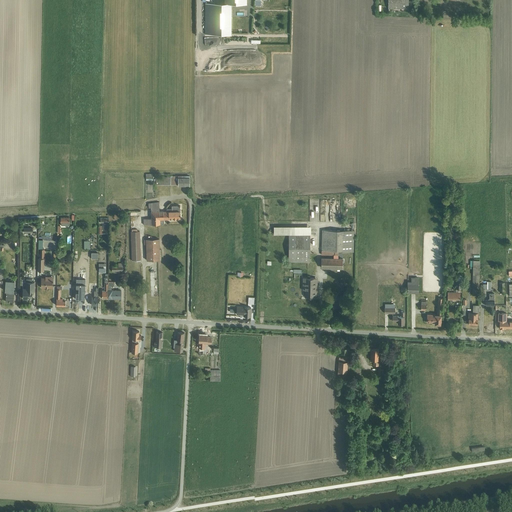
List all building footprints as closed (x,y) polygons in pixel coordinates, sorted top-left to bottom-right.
[(408,0),(387,0),(388,12),(408,12),(408,0)] [(231,34),(231,4),(205,4),(205,34),(231,34)] [(155,179),(153,179),(153,185),(155,185),(178,185),(178,187),(189,186),(189,176),(178,176),(173,176),(173,178),(170,178),(170,177),(155,177),(155,179)] [(159,202),(148,203),(149,208),(151,207),(151,218),(151,224),(160,224),(160,219),(164,219),(180,218),(180,211),(180,205),(172,206),(172,208),(172,211),(167,211),(159,211),(159,202)] [(108,218),(100,218),(100,224),(104,224),(104,228),(108,228),(108,218)] [(273,234),(311,233),(311,225),(273,225),(273,234)] [(132,231),(131,231),(132,261),(141,260),(140,231),(137,231),(137,229),(131,229),(132,231)] [(322,230),(321,255),(334,255),(334,256),(338,256),(338,250),(342,250),(342,252),(353,252),(354,230),(322,230)] [(310,234),(289,234),(288,262),(310,262),(310,234)] [(159,238),(144,239),(144,244),(146,244),(147,260),(160,260),(159,238)] [(321,257),(321,268),(342,269),(342,258),(321,257)] [(307,278),(303,277),(302,290),(305,290),(305,297),(317,297),(317,278),(310,278),(310,275),(307,275),(307,278)] [(45,278),(41,277),(41,287),(53,288),(53,276),(45,276),(45,278)] [(448,293),(448,300),(460,300),(461,282),(465,282),(465,276),(456,276),(455,293),(448,293)] [(25,288),(23,288),(23,298),(32,299),(32,291),(35,291),(35,282),(32,282),(32,279),(26,278),(26,282),(26,281),(25,288)] [(76,279),(75,300),(84,300),(85,279),(76,279)] [(6,280),(5,291),(7,291),(6,301),(13,302),(14,281),(6,280)] [(108,281),(108,298),(121,298),(121,290),(111,290),(111,286),(114,286),(114,281),(108,281)] [(57,286),(56,305),(65,305),(65,301),(62,301),(63,299),(60,299),(60,289),(62,289),(62,286),(57,286)] [(494,307),(494,295),(489,295),(489,301),(485,301),(485,307),(494,307)] [(436,316),(436,325),(442,326),(444,299),(439,299),(438,316),(436,316)] [(244,313),(244,316),(250,316),(251,312),(251,307),(237,306),(236,308),(235,308),(235,312),(236,312),(236,314),(240,314),(240,313),(244,313)] [(469,314),(469,324),(475,324),(475,315),(478,315),(478,307),(473,307),(473,314),(469,314)] [(398,325),(404,325),(404,314),(401,313),(400,317),(399,317),(399,318),(393,318),(393,322),(399,322),(398,325)] [(133,331),(132,353),(138,353),(138,343),(137,343),(137,339),(141,340),(141,335),(139,335),(139,331),(133,331)] [(154,342),(154,347),(161,347),(162,332),(156,332),(155,342),(154,342)] [(175,343),(174,351),(182,352),(184,332),(178,332),(177,340),(178,340),(178,344),(175,343)] [(199,334),(198,356),(200,356),(200,354),(203,354),(203,346),(207,346),(207,335),(199,334)] [(371,349),(370,360),(373,360),(373,365),(378,365),(379,349),(371,349)] [(338,371),(347,372),(348,356),(339,355),(338,371)] [(210,368),(205,368),(205,372),(210,372),(210,381),(220,381),(220,370),(210,369),(210,368)]
